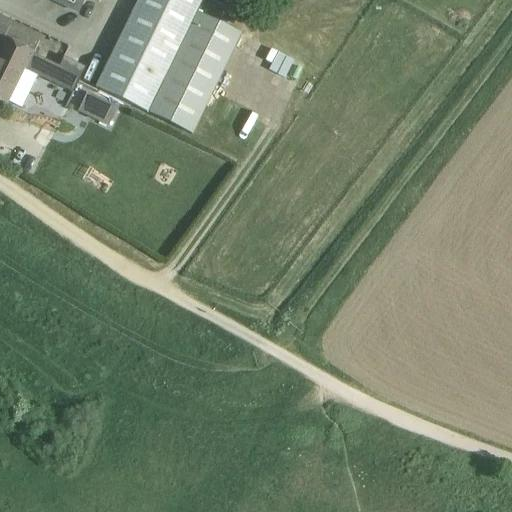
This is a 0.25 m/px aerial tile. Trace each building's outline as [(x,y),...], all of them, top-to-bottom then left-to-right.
[(106,97),(125,107),(127,103),(148,113),(197,13),(202,0),(137,0),(96,88),(108,94),(106,97)] [(197,13),(148,113),(193,135),(242,35),(197,13)] [(9,26),(4,25),(0,24),(0,100),(6,104),(23,69),(29,72),(29,71),(52,82),(59,67),(33,54),(39,41),(9,26)] [(52,82),(58,84),(40,122),(106,153),(125,111),(123,110),(125,107),(106,97),(78,84),(86,67),(64,56),(59,67),(52,82)] [(33,161),(29,157),(23,158),(19,163),(20,168),(25,172),(30,171),(34,167),(33,161)]
